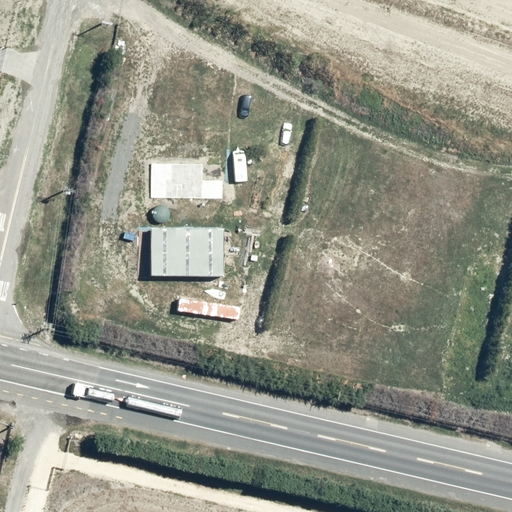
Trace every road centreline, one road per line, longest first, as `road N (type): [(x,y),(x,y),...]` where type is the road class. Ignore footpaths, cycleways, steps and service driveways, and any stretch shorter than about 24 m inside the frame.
road 1 (trunk): [(0,364),(511,482)]
road 2 (residential): [(0,261),(62,0)]
